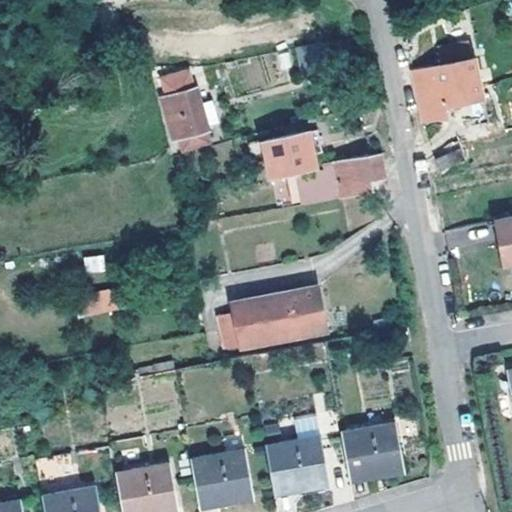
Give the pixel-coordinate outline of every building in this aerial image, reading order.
[(445,65),(416,72),(428,121),(449,115),(448,106),(488,97),(479,58),(476,58),(471,41),(441,47),(445,65)] [(308,45),(273,52),(280,82),(314,74),(308,45)] [(208,130),(192,71),(160,80),(176,138),(208,130)] [(319,129),(310,131),(315,153),(324,151),(319,129)] [(315,153),(310,131),(265,141),(268,152),(273,173),(297,168),(305,202),(343,195),(336,161),(325,164),(325,166),(309,169),(308,165),(316,164),(315,153)] [(268,152),(265,141),(251,145),(253,156),(268,152)] [(343,195),(375,190),(387,176),(381,152),(373,152),(336,160),(336,161),(343,195)] [(467,159),(440,165),(443,178),(470,171),(467,159)] [(84,257),(86,273),(105,272),(104,255),(84,257)] [(328,328),(320,286),(235,301),(243,345),(316,331),(324,330),(328,328)] [(80,295),(85,317),(116,310),(111,288),(80,295)] [(343,430),(350,469),(378,464),(380,474),(405,469),(396,420),(343,430)] [(321,434),(267,444),(273,482),(301,477),(304,487),(330,482),(321,434)] [(192,458),(199,494),(227,489),(228,500),(255,495),(246,448),(192,458)] [(171,460),(118,470),(124,506),(153,502),(155,511),(159,511),(179,508),(171,460)] [(350,469),(352,479),(380,474),(378,464),(350,469)] [(301,477),(273,482),(275,492),(304,487),(301,477)] [(43,494),(46,511),(101,511),(97,484),(43,494)] [(199,494),(201,506),(228,500),(227,489),(199,494)] [(26,511),(23,498),(0,501),(0,511),(26,511)] [(155,511),(153,502),(124,506),(125,511),(155,511)]
